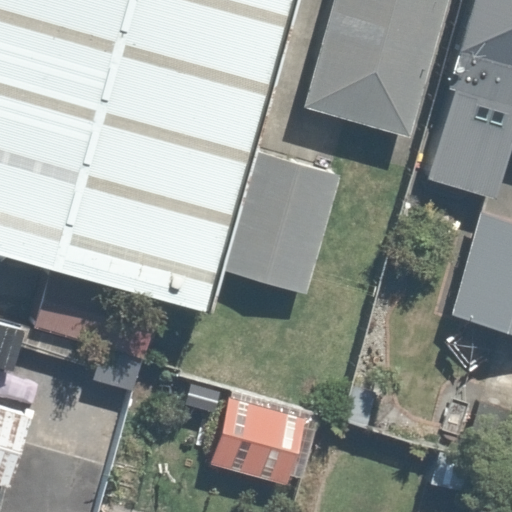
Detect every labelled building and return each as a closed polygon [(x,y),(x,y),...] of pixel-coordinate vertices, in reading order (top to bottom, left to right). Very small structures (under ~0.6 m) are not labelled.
[(219,0),(0,0),(0,263),(130,302),(219,0)] [(397,131),(430,0),(320,0),(294,105),(397,131)] [(511,0),(468,0),(424,174),(489,191),(503,135),(511,137),(511,0)] [(286,293),(321,159),(245,139),(210,273),(286,293)] [(511,326),(511,211),(471,201),(443,308),(511,326)] [(131,304),(33,283),(24,323),(123,344),(131,304)] [(300,407),(221,389),(203,468),(283,485),(300,407)] [(23,413),(0,406),(0,485),(1,486),(23,413)]
